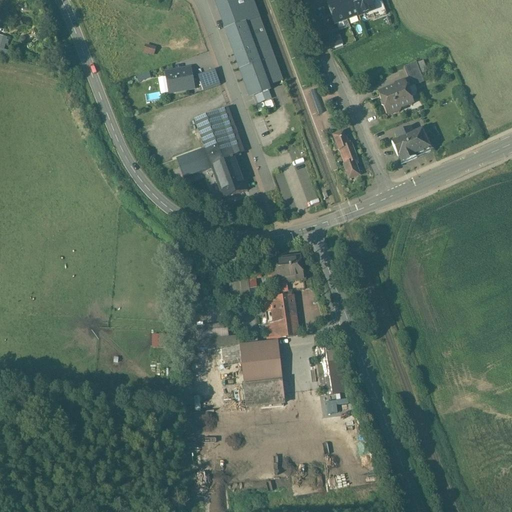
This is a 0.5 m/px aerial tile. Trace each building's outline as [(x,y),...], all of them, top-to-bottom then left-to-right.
[(284,82),(253,0),(215,0),(241,70),(244,69),(258,106),(272,101),(269,93),(271,92),(269,87),(284,82)] [(369,0),(340,0),(327,5),(330,14),(330,15),(331,17),(335,26),(358,17),(358,18),(374,12),(369,0)] [(337,28),(326,32),(332,50),(343,46),(337,28)] [(145,45),(143,54),(154,57),(156,49),(145,45)] [(415,63),(403,68),(409,82),(409,83),(411,88),(423,83),(415,63)] [(191,68),(165,72),(169,96),(195,91),(191,68)] [(215,71),(198,77),(204,92),(221,86),(215,71)] [(394,89),(378,95),(386,116),(387,115),(388,118),(399,113),(398,111),(412,105),(404,85),(409,83),(409,82),(404,84),(404,83),(395,86),(394,89)] [(244,154),(228,110),(218,114),(234,158),(244,154)] [(218,114),(218,113),(194,122),(204,151),(176,161),(183,181),(212,171),(223,201),(247,193),(234,158),(218,114)] [(410,129),(396,135),(398,140),(391,144),(401,166),(417,159),(416,158),(432,151),(422,129),(412,133),(410,129)] [(346,145),(342,134),(333,137),(349,180),(358,176),(354,166),(357,165),(350,144),(346,145)] [(302,280),(301,271),(299,260),(274,264),(275,274),(276,283),(285,282),(302,280)] [(247,279),(229,281),(232,306),(250,304),(249,298),(247,279)] [(302,280),(285,282),(287,293),(291,292),(303,291),(302,280)] [(285,282),(276,283),(278,295),(283,294),(282,293),(287,293),(285,282)] [(273,300),(263,302),(269,340),(275,340),(297,337),(292,298),(283,299),(273,300)] [(227,322),(194,325),(196,342),(229,338),(227,322)] [(240,346),(239,337),(229,338),(196,342),(197,351),(239,346),(240,346)] [(240,346),(239,346),(243,386),(282,382),(278,342),(240,346)] [(335,344),(317,347),(326,398),(344,395),(335,344)] [(282,382),(243,386),(246,410),(285,406),(282,382)]
